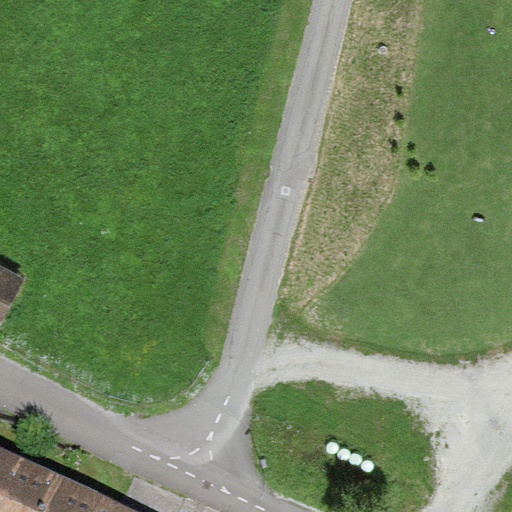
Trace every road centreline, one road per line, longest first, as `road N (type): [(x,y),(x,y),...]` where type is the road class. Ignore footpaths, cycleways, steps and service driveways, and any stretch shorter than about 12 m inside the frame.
road 1 (residential): [(196,470),(228,401),(334,0)]
road 2 (residential): [(0,385),(196,470)]
